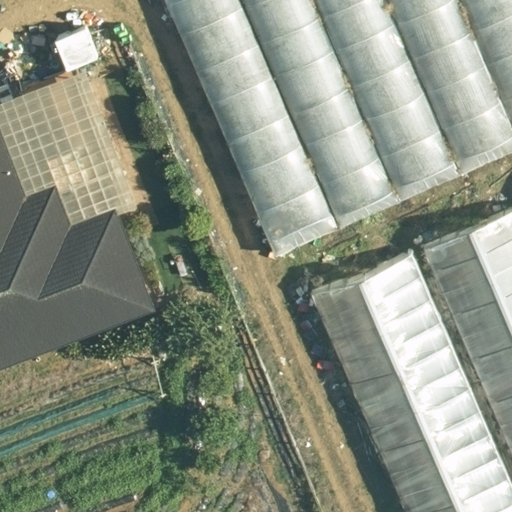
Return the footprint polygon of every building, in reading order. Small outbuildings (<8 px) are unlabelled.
[(93,0),(83,0),(40,22),(65,71),(116,46),(93,0)] [(331,227),(235,0),(169,0),(274,250),(331,227)] [(235,0),(331,227),(409,194),(327,0),(235,0)] [(327,0),(409,194),(459,173),(386,0),(327,0)] [(386,0),(459,173),(511,150),(511,120),(461,0),(386,0)] [(511,0),(461,0),(511,120),(511,0)] [(27,201),(0,130),(0,368),(158,309),(121,213),(73,231),(57,189),(27,201)] [(511,213),(428,250),(511,445),(511,213)] [(511,511),(511,496),(409,258),(314,299),(406,511),(511,511)]
